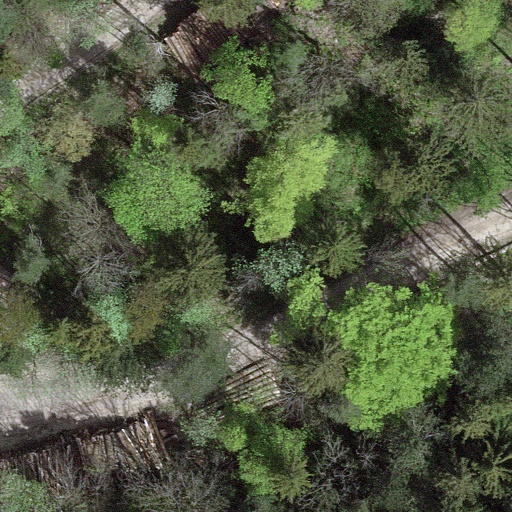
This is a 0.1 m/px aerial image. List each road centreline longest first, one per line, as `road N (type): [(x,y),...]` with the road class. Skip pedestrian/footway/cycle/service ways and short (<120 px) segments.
road 1 (track): [(511,210),(143,387),(0,415)]
road 2 (track): [(148,0),(0,98)]
